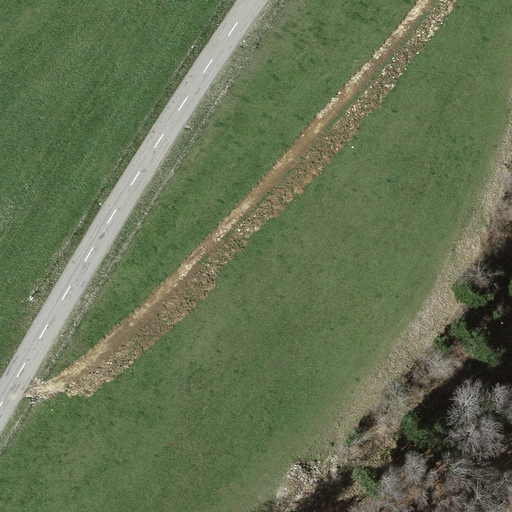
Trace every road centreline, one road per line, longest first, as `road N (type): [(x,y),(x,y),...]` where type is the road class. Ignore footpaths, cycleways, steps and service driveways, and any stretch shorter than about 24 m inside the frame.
road 1 (track): [(9,388),(65,379),(230,226),(427,0)]
road 2 (secondary): [(0,404),(252,0)]
